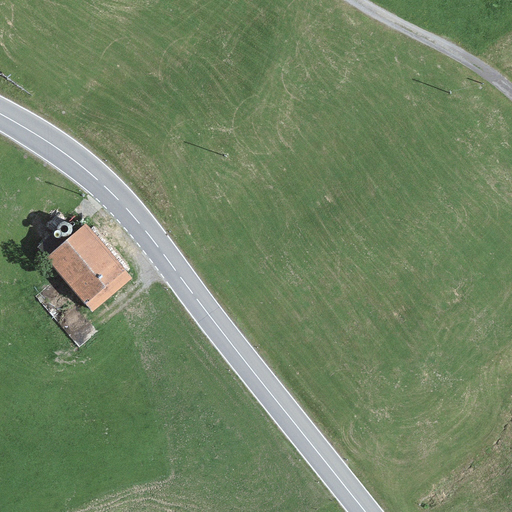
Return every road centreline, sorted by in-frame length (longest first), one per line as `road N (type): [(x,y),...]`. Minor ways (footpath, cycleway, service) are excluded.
road 1 (secondary): [(0,114),(67,153),(114,194),(366,511)]
road 2 (track): [(511,92),(462,55),(348,0)]
